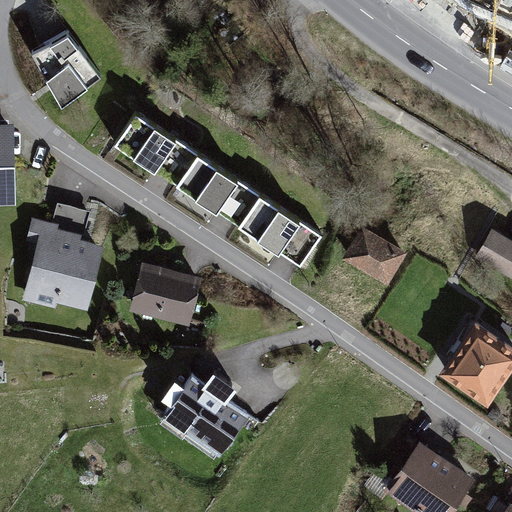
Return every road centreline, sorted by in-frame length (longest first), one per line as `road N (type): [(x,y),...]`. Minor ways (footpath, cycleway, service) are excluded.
road 1 (residential): [(0,61),(27,113),(47,131),(511,449)]
road 2 (tertiary): [(511,108),(443,71),(350,0)]
